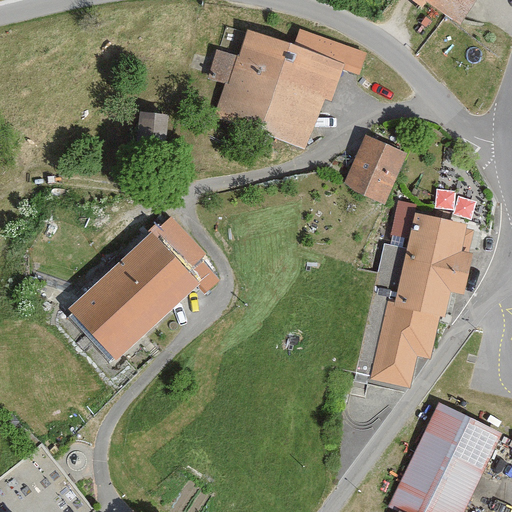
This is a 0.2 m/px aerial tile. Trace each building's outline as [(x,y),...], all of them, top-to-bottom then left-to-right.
[(423,0),(462,24),(476,0),(423,0)] [(249,26),(216,114),(306,148),(325,97),(332,100),(344,69),(346,62),(293,44),(249,26)] [(346,62),(344,69),(360,74),(368,49),(299,26),(293,44),(346,62)] [(167,134),(170,111),(143,108),(141,131),(167,134)] [(342,184),(385,202),(407,150),(364,132),(342,184)] [(494,192),(481,189),(484,171),(442,163),(433,207),(490,218),(494,192)] [(470,216),(412,204),(393,297),(386,295),(369,378),(410,386),(417,354),(428,356),(438,310),(444,311),(449,286),(465,290),(474,248),(464,247),(470,216)] [(69,292),(112,344),(192,277),(149,225),(69,292)] [(397,504),(413,511),(465,511),(504,430),(439,399),(390,501),(397,504)]
